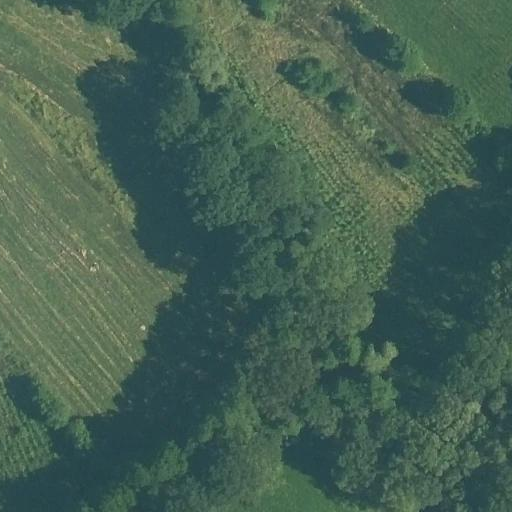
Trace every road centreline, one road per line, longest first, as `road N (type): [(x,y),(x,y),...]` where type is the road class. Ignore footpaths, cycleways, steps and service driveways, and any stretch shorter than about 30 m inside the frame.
road 1 (track): [(165,0),(335,352),(374,405),(410,423),(511,406)]
road 2 (track): [(309,297),(209,462),(156,511)]
